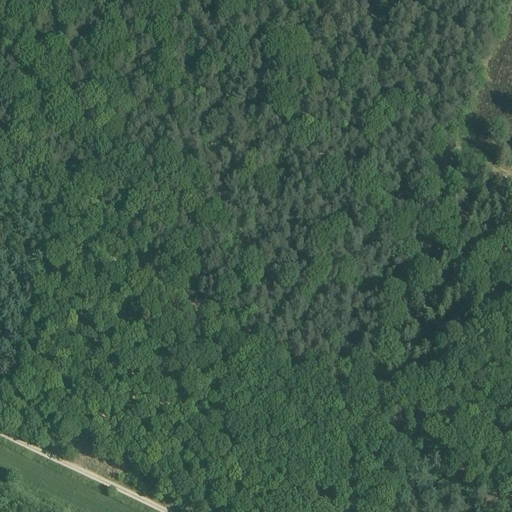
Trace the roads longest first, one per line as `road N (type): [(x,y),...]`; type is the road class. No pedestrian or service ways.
road 1 (track): [(0,169),(118,259),(278,356),(502,511)]
road 2 (track): [(168,511),(0,430)]
